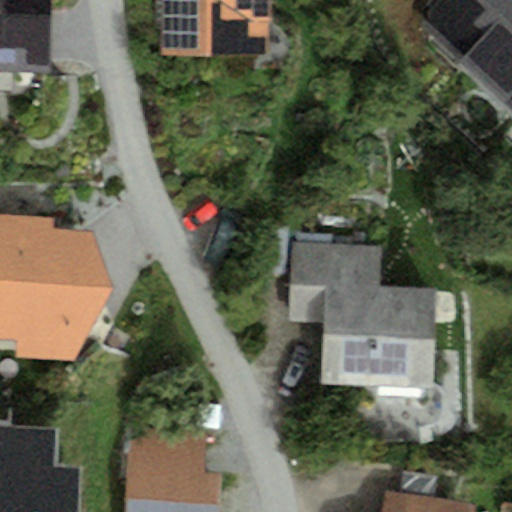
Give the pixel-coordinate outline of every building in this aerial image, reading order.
[(49,0),(0,0),(0,79),(43,83),(49,0)] [(160,0),(159,61),(271,62),(270,0),(160,0)] [(511,0),(463,0),(447,16),(511,79),(511,0)] [(51,226),(0,220),(0,343),(18,345),(16,363),(73,368),(115,303),(90,238),(50,235),(51,226)] [(381,254),(289,248),(285,326),(324,328),(322,390),(432,396),(435,298),(380,293),(381,254)] [(61,426),(0,427),(0,511),(82,511),(81,464),(62,465),(61,426)] [(207,435),(129,430),(124,511),(219,511),(220,480),(206,478),(207,435)] [(383,511),(469,511),(386,495),(383,511)]
